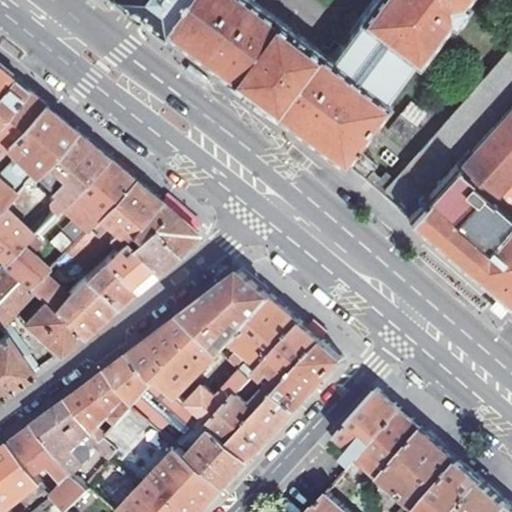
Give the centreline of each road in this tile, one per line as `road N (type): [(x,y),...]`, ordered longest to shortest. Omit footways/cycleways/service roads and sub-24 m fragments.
road 1 (residential): [(281,203),(0,412)]
road 2 (residential): [(240,511),(416,317)]
road 3 (secondary): [(205,143),(191,104),(122,50),(90,28),(54,28)]
road 4 (secondary): [(54,28),(71,67),(164,140),(205,143)]
road 5 (secondary): [(281,203),(416,317)]
road 6 (secondary): [(416,317),(511,399)]
